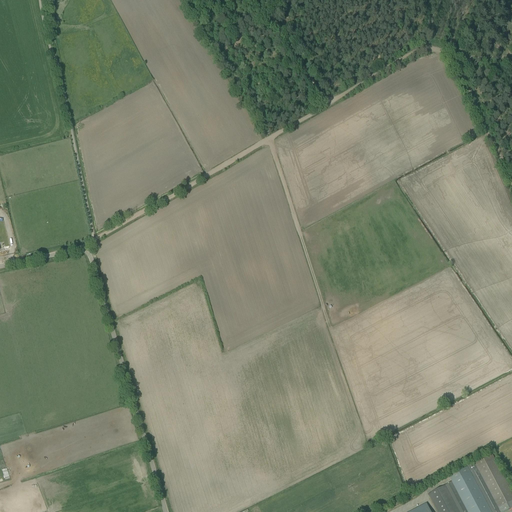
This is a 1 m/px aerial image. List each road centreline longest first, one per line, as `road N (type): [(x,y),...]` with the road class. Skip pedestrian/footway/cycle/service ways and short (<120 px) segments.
road 1 (unclassified): [(165,511),(86,246)]
road 2 (track): [(93,238),(327,104)]
road 3 (track): [(268,138),(329,324)]
road 4 (track): [(450,54),(511,186)]
road 5 (track): [(262,0),(327,104)]
